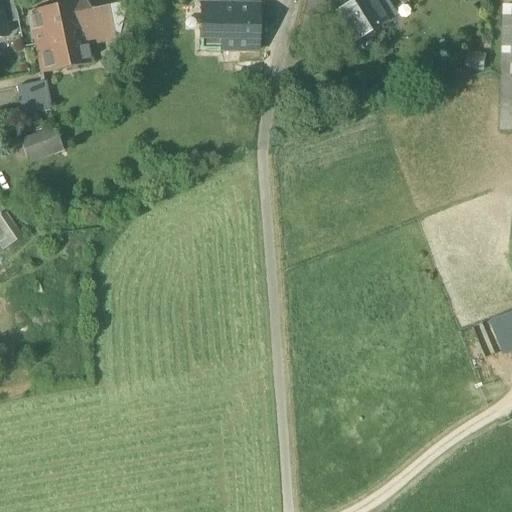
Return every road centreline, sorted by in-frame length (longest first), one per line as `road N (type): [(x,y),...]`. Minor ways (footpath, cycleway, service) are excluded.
road 1 (track): [(260,147),(287,511)]
road 2 (residential): [(294,0),(260,147)]
